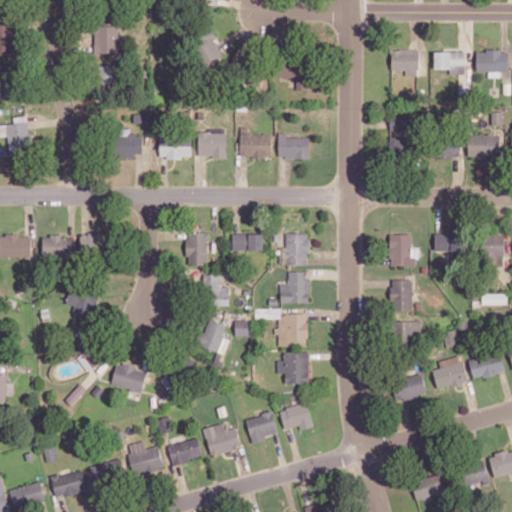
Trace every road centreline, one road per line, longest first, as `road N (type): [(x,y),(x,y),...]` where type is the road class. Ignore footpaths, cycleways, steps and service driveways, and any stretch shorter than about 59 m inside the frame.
road 1 (residential): [(381,511),(355,419),(350,366),(351,0)]
road 2 (residential): [(0,196),(511,197)]
road 3 (residential): [(155,511),(511,410)]
road 4 (residential): [(266,11),(511,12)]
road 5 (residential): [(76,196),(56,0)]
